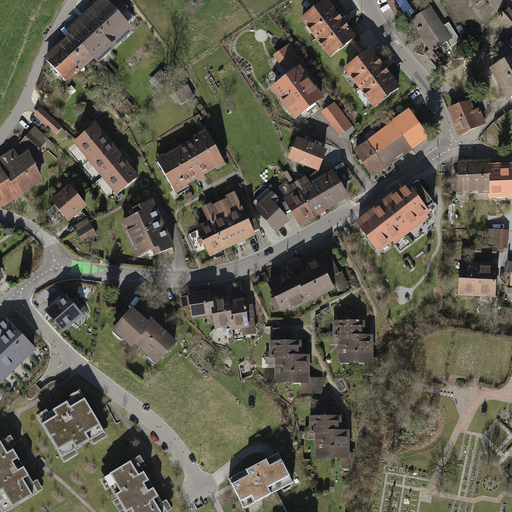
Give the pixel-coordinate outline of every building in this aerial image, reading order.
[(358,36),(329,0),(323,0),(300,19),(330,57),(358,36)] [(71,40),(90,62),(124,32),(98,3),(64,34),(71,40)] [(431,4),(409,19),(431,52),(453,38),(431,4)] [(511,26),(511,11),(509,8),(497,20),(508,30),(511,26)] [(60,50),(79,72),(90,62),(71,40),(60,50)] [(270,55),(280,69),(297,57),(287,43),(270,55)] [(60,50),(48,61),(67,82),(79,72),(60,50)] [(399,88),(370,51),(346,69),(374,107),(399,88)] [(511,58),(493,69),(508,97),(511,94),(511,58)] [(267,88),(292,120),(322,98),(297,65),(267,88)] [(331,102),(318,112),(336,136),(349,126),(331,102)] [(464,104),(451,108),(463,134),(477,127),(484,121),(479,110),(469,114),(464,104)] [(37,108),(31,115),(54,134),(61,127),(37,108)] [(424,142),(406,118),(356,153),(363,163),(374,178),(424,142)] [(92,124),(69,143),(114,196),(137,177),(92,124)] [(32,126),(20,140),(34,153),(46,139),(32,126)] [(206,131),(156,159),(174,191),(224,164),(206,131)] [(327,149),(295,137),(286,160),(318,172),(327,149)] [(0,155),(0,160),(24,193),(43,180),(28,149),(17,156),(9,149),(0,155)] [(0,160),(0,206),(24,193),(0,160)] [(491,161),(458,162),(459,196),(490,195),(490,201),(511,199),(511,167),(491,168),(491,161)] [(334,168),(321,175),(338,205),(351,197),(334,168)] [(305,175),(294,181),(315,218),(326,211),(309,182),(305,175)] [(326,211),(338,205),(321,175),(309,182),(326,211)] [(301,226),(315,218),(294,181),(288,185),(292,192),(284,196),(301,226)] [(65,184),(46,200),(65,221),(83,205),(65,184)] [(413,189),(410,184),(406,187),(386,202),(362,220),(355,225),(377,255),(430,216),(427,211),(435,205),(420,184),(413,189)] [(255,207),(260,213),(259,215),(277,233),(291,219),(274,202),(278,198),(271,192),(255,207)] [(200,211),(206,222),(221,252),(256,235),(235,193),(200,211)] [(176,248),(153,198),(126,210),(129,216),(120,220),(137,258),(146,254),(149,260),(176,248)] [(99,236),(86,215),(72,224),(84,244),(99,236)] [(209,258),(221,252),(206,222),(194,228),(209,258)] [(488,230),(487,248),(498,249),(508,249),(510,232),(488,230)] [(471,247),(470,257),(498,259),(498,249),(487,248),(471,247)] [(281,313),(334,288),(321,261),(305,269),(307,272),(296,277),(293,271),(267,283),(281,313)] [(498,266),(459,265),(458,299),(497,300),(498,266)] [(213,308),(211,296),(210,289),(188,293),(189,296),(181,297),(183,309),(191,308),(193,319),(211,316),(209,308),(213,308)] [(88,317),(67,293),(44,312),(65,337),(88,317)] [(213,329),(230,326),(228,315),(232,314),(229,299),(228,293),(211,296),(213,308),(209,308),(211,316),(213,329)] [(228,315),(230,326),(231,331),(242,329),(243,336),(256,333),(255,323),(249,324),(244,297),(229,299),(232,314),(228,315)] [(149,317),(146,320),(132,307),(111,330),(132,348),(135,344),(157,364),(177,341),(149,317)] [(357,312),(347,312),(347,307),(336,307),(336,321),(333,321),(333,331),(330,331),(330,344),(338,344),(338,364),(363,364),(363,375),(374,375),(374,335),(364,335),(364,321),(357,321),(357,312)] [(0,320),(0,354),(14,369),(37,347),(5,315),(0,320)] [(273,328),(273,340),(269,340),(269,351),(265,351),(265,364),(275,364),(275,384),(298,383),(298,394),(323,394),(323,377),(310,377),(310,353),(301,353),(301,339),(293,339),(293,328),(273,328)] [(0,383),(14,369),(0,354),(0,383)] [(79,394),(39,419),(63,457),(103,433),(79,394)] [(333,406),(324,406),(324,402),(313,402),(313,415),(309,415),(309,427),(306,427),(306,441),(315,441),(315,459),(341,458),(342,467),(352,467),(352,459),(355,459),(355,452),(350,452),(349,429),(341,429),(341,415),(333,415),(333,406)] [(3,439),(0,441),(0,501),(5,510),(35,492),(3,439)] [(282,456),(232,481),(247,510),(297,484),(282,456)] [(165,511),(133,459),(103,476),(124,511),(165,511)]
